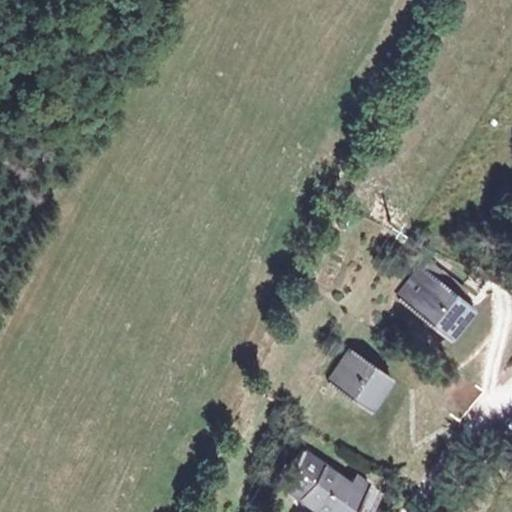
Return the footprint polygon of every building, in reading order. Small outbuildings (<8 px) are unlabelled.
[(452,329),(470,297),(420,266),(402,299),(452,329)] [(368,405),(388,374),(348,347),(328,380),(368,405)] [(429,367),(450,381),(458,367),(437,353),(429,367)] [(419,384),(442,398),(450,381),(429,367),(419,384)] [(298,448),(280,479),(331,511),(342,511),(360,484),(322,458),(319,462),(298,448)]
